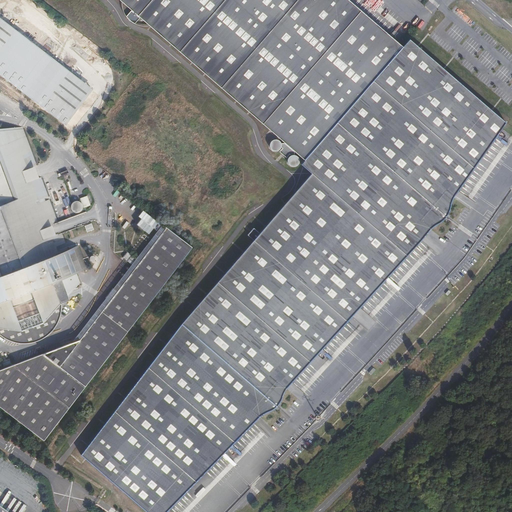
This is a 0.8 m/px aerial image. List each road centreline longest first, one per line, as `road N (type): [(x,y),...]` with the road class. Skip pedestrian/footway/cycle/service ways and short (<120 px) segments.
road 1 (tertiary): [(318,511),(454,375),(511,304)]
road 2 (unknown): [(511,96),(442,37),(439,25),(450,14)]
